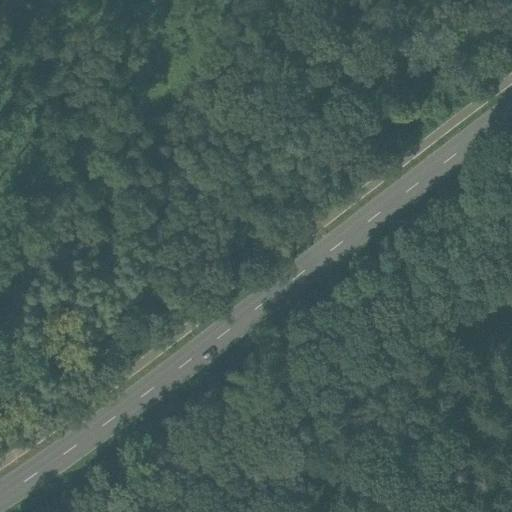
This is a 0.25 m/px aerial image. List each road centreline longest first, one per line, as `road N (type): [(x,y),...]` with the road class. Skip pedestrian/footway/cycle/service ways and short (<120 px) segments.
road 1 (secondary): [(0,497),(511,112)]
road 2 (track): [(232,41),(65,178),(0,64)]
road 3 (track): [(511,31),(444,75),(373,91),(232,41)]
